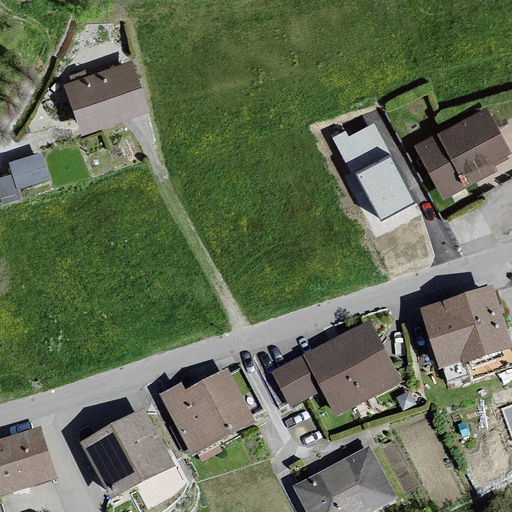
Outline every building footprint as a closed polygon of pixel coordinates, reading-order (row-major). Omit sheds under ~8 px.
[(129,64),(63,86),(80,138),(147,116),(129,64)] [(483,110),(412,146),(441,201),(496,172),(493,166),(508,159),(483,110)] [(333,138),(380,221),(415,201),(372,126),(351,138),(347,130),(333,138)] [(51,186),(42,154),(9,164),(13,179),(0,182),(0,210),(22,204),(19,196),(51,186)] [(511,350),(494,292),(423,314),(442,375),(511,353),(511,350)] [(368,322),(272,374),(292,410),(323,394),(338,421),(403,386),(368,322)] [(182,387),(160,398),(193,461),(257,429),(230,374),(186,396),(182,387)] [(145,417),(81,449),(109,505),(173,473),(145,417)] [(41,431),(0,444),(0,506),(59,488),(41,431)] [(372,446),(294,490),(306,511),(382,511),(402,501),(372,446)]
